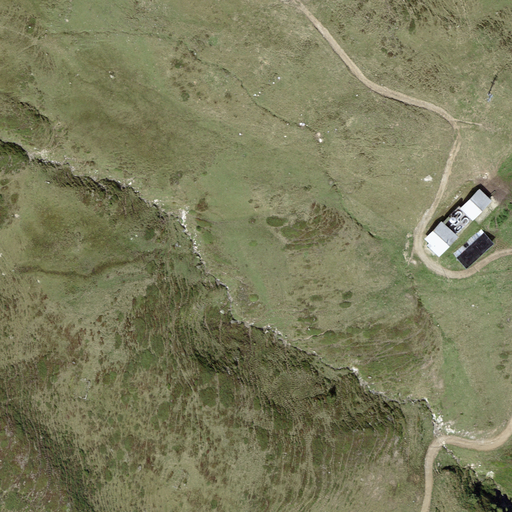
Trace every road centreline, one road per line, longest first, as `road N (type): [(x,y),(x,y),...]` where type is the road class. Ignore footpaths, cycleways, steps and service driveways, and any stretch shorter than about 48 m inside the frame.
road 1 (track): [(292,0),(374,88),(459,126),(420,242),(423,257),(448,279),(473,275),(511,252)]
road 2 (track): [(511,424),(493,445),(444,440),(435,447),(424,511)]
